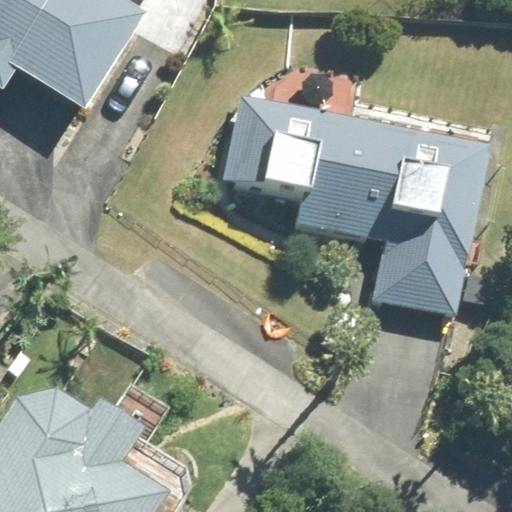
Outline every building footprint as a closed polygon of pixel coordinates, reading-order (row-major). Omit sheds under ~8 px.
[(0,0),(0,105),(18,117),(33,95),(98,138),(161,43),(96,0),(0,0)] [(356,100),(332,98),(331,122),(355,124),(356,100)] [(243,110),(221,200),(262,211),(258,220),(307,232),(305,247),(384,268),(371,319),(453,340),(467,284),(472,286),(482,246),(476,244),(494,172),(243,110)] [(478,361),(457,401),(490,418),(511,378),(478,361)] [(173,511),(138,487),(160,455),(117,424),(109,436),(71,409),(33,415),(0,460),(0,511),(173,511)]
